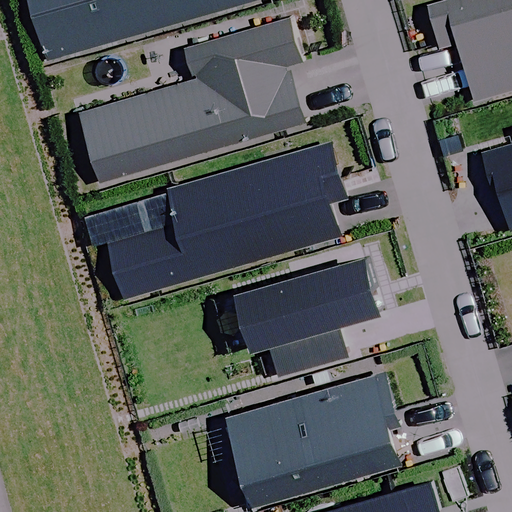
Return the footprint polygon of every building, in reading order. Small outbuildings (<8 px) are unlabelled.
[(44,0),(61,54),(247,0),(44,0)] [(511,0),(439,0),(451,39),(471,33),(488,92),(511,85),(511,0)] [(313,54),(300,11),(198,41),(207,73),(91,106),(111,175),(315,116),(298,58),(313,54)] [(357,189),(341,133),(178,181),(189,218),(120,238),(136,292),(354,229),(344,193),(357,189)] [(511,141),(495,146),(505,182),(511,180),(511,141)] [(403,300),(387,244),(258,281),(284,371),(357,350),(347,316),(403,300)] [(421,454),(395,365),(244,409),(270,498),(421,454)] [(453,511),(442,474),(310,511),(453,511)]
